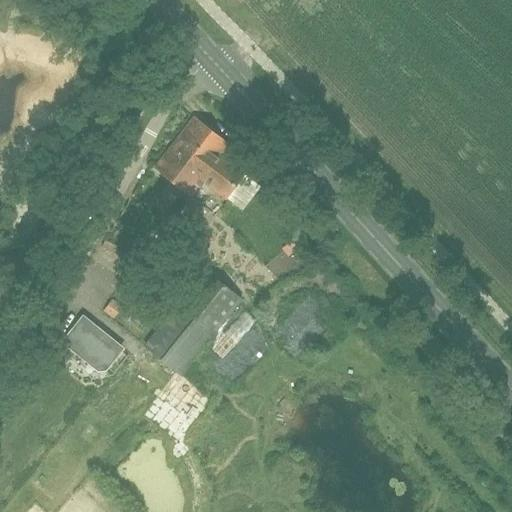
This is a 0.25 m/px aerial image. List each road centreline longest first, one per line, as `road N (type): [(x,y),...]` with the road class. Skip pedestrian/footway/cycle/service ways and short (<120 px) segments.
road 1 (primary): [(511,394),(220,69)]
road 2 (unclassified): [(0,391),(165,120),(220,69)]
